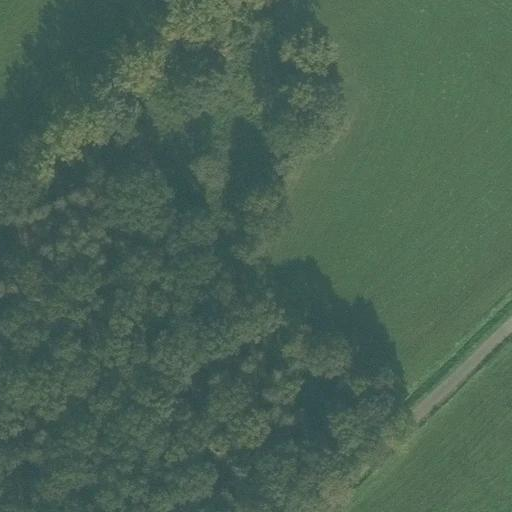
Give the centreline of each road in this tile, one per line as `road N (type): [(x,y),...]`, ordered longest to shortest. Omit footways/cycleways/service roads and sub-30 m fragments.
road 1 (unclassified): [(511,324),(313,511)]
road 2 (track): [(296,511),(247,451),(275,298)]
